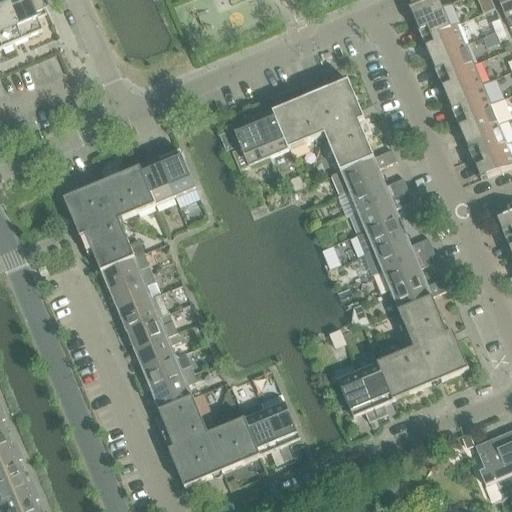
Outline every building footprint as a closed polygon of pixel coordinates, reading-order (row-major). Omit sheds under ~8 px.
[(38,0),(15,0),(4,5),(20,43),(41,34),(35,21),(46,16),(38,0)] [(511,0),(497,0),(506,21),(511,18),(511,0)] [(4,5),(0,6),(0,51),(20,43),(4,5)] [(414,21),(423,42),(461,26),(452,5),(414,21)] [(492,25),(496,35),(504,31),(500,22),(492,25)] [(469,46),(461,26),(423,42),(431,62),(469,46)] [(508,41),(504,31),(496,35),(500,45),(508,41)] [(431,62),(439,82),(477,66),(469,46),(431,62)] [(439,82),(448,102),(486,86),(477,66),(439,82)] [(325,138),(341,174),(375,160),(360,124),(365,122),(349,84),(274,115),(290,152),(325,138)] [(448,102),(456,122),(494,106),(486,86),(448,102)] [(456,122),(464,141),(502,126),(494,106),(456,122)] [(260,110),(250,114),(270,161),(290,152),(274,115),(264,119),(260,110)] [(241,173),(270,161),(250,114),(241,118),(245,127),(233,132),(234,133),(236,137),(240,148),(241,151),(235,154),(233,154),(241,173)] [(464,141),(473,161),(511,146),(502,126),(464,141)] [(234,133),(221,138),(227,153),(240,148),(236,137),(234,133)] [(511,169),(511,148),(511,146),(473,161),(481,182),(511,169)] [(165,149),(156,153),(175,200),(196,191),(181,154),(169,158),(165,149)] [(150,166),(140,171),(155,208),(175,200),(156,153),(146,157),(150,166)] [(339,199),(349,195),(383,180),(380,172),(397,165),(392,153),(375,161),(375,160),(341,174),(331,178),(339,199)] [(93,255),(101,274),(144,256),(139,243),(130,247),(120,223),(155,208),(140,171),(65,202),(88,257),(93,255)] [(300,178),(290,182),(295,194),(305,190),(300,178)] [(387,189),(383,180),(349,195),(357,215),(409,193),(404,181),(387,189)] [(414,205),(409,193),(357,215),(366,234),(400,220),(396,212),(414,205)] [(511,215),(498,221),(506,242),(511,240),(511,215)] [(418,230),(423,228),(419,218),(413,220),(412,224),(414,229),(418,230)] [(357,238),(365,258),(408,240),(400,220),(366,234),(357,238)] [(374,278),(382,274),(434,253),(429,241),(411,248),(408,240),(365,258),(374,278)] [(439,264),(434,253),(382,274),(391,294),(425,280),(421,272),(439,264)] [(101,274),(110,295),(153,277),(144,256),(101,274)] [(156,284),(153,277),(110,295),(118,314),(152,300),(147,288),(156,284)] [(428,288),(425,280),(391,294),(399,314),(433,300),(450,293),(445,281),(428,288)] [(161,296),(152,300),(118,314),(126,334),(170,316),(161,296)] [(448,336),(433,300),(399,314),(414,351),(379,366),(395,404),(470,372),(453,334),(448,336)] [(354,311),(352,326),(364,329),(370,326),(362,308),(354,311)] [(178,336),(170,316),(126,334),(135,354),(178,336)] [(348,348),(342,334),(334,338),(340,351),(348,348)] [(181,344),(178,336),(135,354),(143,374),(177,360),(172,348),(181,344)] [(143,374),(151,394),(195,376),(186,356),(177,360),(143,374)] [(384,408),(395,404),(379,366),(359,374),(379,421),(388,417),(384,408)] [(369,425),(379,421),(359,374),(338,383),(354,421),(365,416),(369,425)] [(198,384),(195,376),(151,394),(160,414),(194,400),(189,388),(198,384)] [(282,398),(261,407),(280,451),(301,443),(282,398)] [(209,437),(194,400),(160,414),(168,433),(162,436),(185,491),(260,460),(244,422),(209,437)] [(242,415),(244,422),(260,460),(280,451),(261,407),(242,415)] [(511,433),(476,449),(485,472),(480,474),(486,489),(496,485),(504,503),(506,502),(511,497),(511,433)] [(0,460),(17,453),(14,445),(9,447),(4,435),(0,436),(0,460)] [(471,438),(463,441),(467,452),(475,449),(471,438)] [(21,462),(17,453),(0,460),(0,483),(21,475),(16,464),(21,462)] [(25,486),(21,475),(0,483),(0,507),(34,493),(30,484),(25,486)] [(394,483),(386,489),(389,494),(394,495),(399,491),(397,487),(394,483)] [(38,502),(34,493),(0,507),(0,511),(36,511),(33,504),(38,502)]
